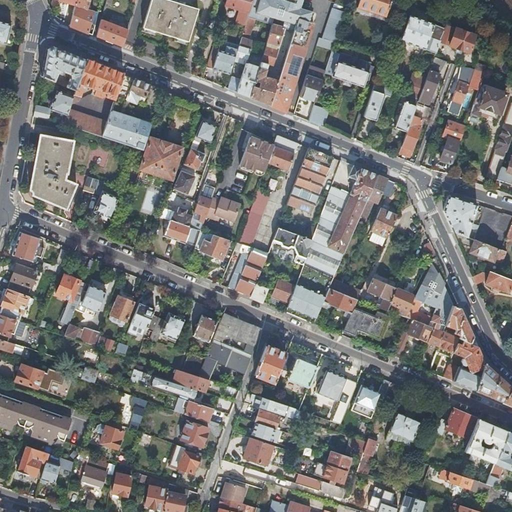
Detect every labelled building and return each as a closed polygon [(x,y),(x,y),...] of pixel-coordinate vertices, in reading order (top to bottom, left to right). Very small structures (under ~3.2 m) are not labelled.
[(76,0),(75,5),(75,6),(87,9),(89,0),(76,0)] [(169,0),(150,0),(142,27),(188,41),(198,9),(169,0)] [(225,0),(224,6),(248,13),(252,0),(225,0)] [(252,0),(248,13),(247,17),(254,19),(271,24),(272,24),(283,28),(293,31),(278,80),(270,106),(283,111),(285,112),(313,23),(307,21),(310,12),(298,8),(300,0),(252,0)] [(391,0),(359,0),(357,7),(386,17),(391,0)] [(69,26),(92,35),(98,12),(87,9),(75,6),(74,6),(69,25),(69,26)] [(439,42),(444,27),(409,15),(400,41),(435,53),(439,42)] [(236,50),(235,55),(247,59),(250,50),(251,50),(254,41),(248,40),(254,19),(247,17),(244,26),(243,29),(241,36),(241,37),(236,50)] [(96,36),(122,47),(123,42),(127,30),(126,30),(113,24),(114,22),(111,21),(110,23),(100,19),(96,36)] [(0,41),(6,44),(11,24),(0,21),(0,41)] [(272,24),(271,24),(266,41),(277,45),(283,28),(272,24)] [(455,28),(445,24),(444,27),(439,42),(448,45),(469,53),(475,35),(455,28)] [(327,48),(330,41),(324,39),(319,37),(317,45),(327,48)] [(214,43),(206,67),(229,74),(233,61),(235,55),(236,50),(214,43)] [(56,47),(51,45),(45,49),(40,76),(75,90),(85,59),(56,47)] [(249,97),(270,106),(278,80),(271,78),(272,75),(269,74),(268,77),(264,76),(267,64),(272,66),(277,49),(265,45),(258,67),(249,97)] [(349,56),(332,51),(325,73),(331,75),(363,86),(363,84),(367,86),(373,66),(370,65),(370,64),(360,60),(357,68),(346,64),(349,56)] [(235,55),(233,61),(245,65),(245,63),(247,59),(235,55)] [(444,60),(434,56),(429,71),(439,74),(446,61),(444,60)] [(103,66),(85,59),(75,90),(73,96),(71,102),(78,100),(82,88),(85,86),(87,87),(87,86),(95,89),(94,95),(102,98),(105,96),(113,99),(114,100),(123,74),(103,66)] [(240,79),(236,92),(249,97),(258,67),(249,64),(245,63),(245,65),(240,79)] [(471,79),(474,69),(464,65),(461,65),(458,81),(447,111),(458,115),(458,114),(468,86),(468,85),(469,83),(471,79)] [(311,70),(309,69),(300,96),(315,102),(324,75),(311,71),(311,70)] [(483,72),(474,69),(471,79),(480,82),(483,72)] [(429,71),(423,85),(419,99),(418,101),(427,104),(431,93),(432,94),(439,74),(429,71)] [(150,85),(123,74),(114,100),(107,122),(102,136),(131,146),(142,150),(150,124),(121,114),(126,100),(136,104),(138,99),(143,101),(150,85)] [(229,75),(225,87),(236,92),(240,79),(229,75)] [(410,80),(405,94),(406,94),(419,99),(423,85),(410,80)] [(393,89),(374,83),(363,116),(375,120),(383,95),(390,97),(393,89)] [(506,94),(479,85),(477,89),(469,113),(467,117),(466,120),(474,123),(477,115),(478,116),(480,111),(489,114),(490,110),(498,113),(506,94)] [(71,102),(73,96),(56,91),(53,99),(52,99),(49,108),(35,105),(33,116),(47,119),(49,109),(67,114),(68,109),(71,102)] [(419,99),(406,94),(394,128),(406,132),(412,115),(418,100),(418,101),(419,99)] [(500,167),(511,131),(511,103),(485,176),(495,180),(500,167)] [(314,105),(309,121),(320,125),(325,109),(314,105)] [(102,136),(107,122),(68,109),(67,114),(64,124),(102,136)] [(406,132),(399,153),(409,157),(419,127),(418,127),(421,119),(412,115),(406,132)] [(238,120),(230,117),(225,133),(233,136),(238,120)] [(438,157),(451,163),(464,126),(464,125),(447,118),(441,134),(446,136),(438,157)] [(215,126),(201,120),(193,139),(199,141),(200,138),(209,142),(212,135),(211,134),(215,126)] [(73,140),(40,134),(29,189),(30,189),(31,190),(32,190),(32,191),(32,192),(33,193),(33,194),(32,195),(66,208),(76,183),(65,179),(66,173),(67,173),(73,140)] [(297,143),(277,135),(273,146),(267,163),(288,170),(297,143)] [(150,137),(139,168),(171,178),(181,147),(150,137)] [(267,163),(273,146),(250,137),(240,166),(254,171),(255,168),(264,171),(267,163)] [(205,153),(189,147),(183,163),(196,169),(200,161),(201,161),(205,153)] [(331,157),(307,148),(286,204),(311,213),(331,157)] [(506,169),(500,167),(495,180),(496,179),(507,183),(509,183),(511,175),(511,153),(511,154),(506,169)] [(196,169),(183,163),(181,166),(190,170),(195,172),(196,169)] [(346,202),(327,193),(311,239),(302,263),(303,263),(333,275),(360,213),(376,175),(352,165),(347,176),(355,179),(349,194),(346,202)] [(180,170),(172,187),(187,193),(194,176),(188,174),(180,170)] [(212,174),(207,172),(206,176),(203,183),(208,185),(212,174)] [(87,175),(83,189),(93,192),(98,178),(87,175)] [(387,179),(376,175),(360,213),(368,216),(374,201),(377,202),(381,193),(387,179)] [(102,191),(105,181),(98,178),(93,192),(100,195),(102,191)] [(394,182),(387,179),(381,193),(388,196),(394,182)] [(270,193),(258,188),(239,242),(251,246),(270,193)] [(117,198),(102,191),(100,195),(94,210),(103,214),(109,216),(117,198)] [(199,195),(197,201),(194,211),(200,214),(198,219),(196,219),(194,227),(201,229),(206,216),(212,199),(199,195)] [(473,215),(477,204),(448,195),(442,210),(452,231),(466,236),(472,218),(474,219),(475,216),(473,215)] [(220,200),(212,197),(212,199),(206,216),(219,219),(220,215),(235,220),(240,204),(226,199),(225,202),(220,200)] [(162,210),(160,216),(169,219),(189,225),(192,215),(185,212),(186,209),(178,206),(176,211),(171,210),(170,213),(162,210)] [(382,245),(396,214),(380,207),(370,230),(373,231),(369,239),(382,245)] [(299,218),(283,212),(278,227),(294,233),(299,218)] [(189,225),(169,219),(164,235),(185,242),(195,245),(198,237),(201,229),(194,227),(189,225)] [(511,226),(510,225),(500,250),(506,252),(510,240),(511,240),(511,226)] [(294,233),(278,227),(273,239),(281,242),(283,245),(288,247),(291,245),(295,247),(297,253),(294,261),(302,263),(311,239),(294,233)] [(195,245),(194,248),(222,260),(230,239),(201,229),(198,237),(195,245)] [(40,239),(20,232),(13,254),(33,260),(35,254),(41,256),(44,248),(38,246),(40,239)] [(409,293),(396,287),(388,303),(386,308),(390,310),(390,309),(404,315),(408,307),(413,295),(411,294),(417,284),(429,261),(437,257),(428,239),(425,246),(420,255),(427,259),(409,293)] [(500,250),(474,240),(470,251),(477,254),(476,257),(483,260),(484,257),(492,260),(493,257),(502,260),(506,252),(500,250)] [(242,252),(228,287),(250,296),(255,283),(268,252),(251,246),(239,242),(238,242),(235,249),(242,252)] [(59,274),(68,252),(61,250),(55,263),(42,260),(39,268),(50,271),(59,274)] [(438,259),(437,257),(429,261),(417,284),(423,287),(440,295),(444,284),(447,279),(438,259)] [(289,301),(285,311),(313,323),(322,301),(328,287),(333,275),(303,263),(294,286),(289,301)] [(16,264),(8,287),(28,294),(36,271),(16,264)] [(483,271),(472,276),(475,284),(483,280),(485,275),(483,271)] [(511,280),(496,274),(488,271),(484,283),(506,291),(508,288),(511,289),(511,280)] [(83,290),(84,287),(78,285),(80,280),(71,277),(70,277),(64,275),(56,294),(77,303),(83,290)] [(388,303),(396,287),(372,277),(366,290),(379,296),(375,305),(385,309),(386,308),(388,303)] [(278,278),(271,294),(289,301),(294,286),(278,278)] [(361,290),(342,281),(338,291),(357,298),(359,294),(361,290)] [(255,283),(250,296),(262,301),(267,288),(255,283)] [(408,317),(392,353),(401,357),(406,344),(404,343),(408,334),(427,341),(432,327),(434,322),(430,320),(431,317),(417,311),(420,301),(435,307),(440,295),(423,287),(417,284),(411,294),(413,295),(408,307),(404,315),(408,317)] [(432,327),(427,341),(438,346),(443,331),(445,325),(440,323),(439,318),(440,316),(447,320),(453,304),(444,284),(440,295),(435,307),(431,317),(430,320),(434,322),(432,327)] [(87,292),(83,290),(77,303),(75,308),(95,316),(106,291),(90,285),(87,292)] [(0,290),(3,291),(0,298),(0,314),(15,319),(18,320),(25,303),(28,305),(31,303),(33,298),(1,287),(0,290)] [(338,291),(328,287),(322,301),(350,312),(357,298),(338,291)] [(133,302),(118,295),(110,314),(126,320),(133,302)] [(153,331),(159,316),(153,314),(154,309),(139,303),(131,322),(134,324),(132,327),(134,330),(141,333),(144,331),(145,328),(147,329),(147,328),(153,331)] [(472,336),(460,307),(453,304),(447,320),(445,325),(455,330),(454,333),(459,335),(458,338),(458,339),(470,343),(472,336)] [(353,307),(351,312),(343,330),(354,334),(356,328),(377,337),(387,314),(377,310),(374,316),(353,307)] [(242,320),(224,312),(213,337),(227,343),(231,335),(255,345),(261,328),(242,320)] [(166,319),(159,316),(153,331),(149,339),(157,341),(161,332),(176,338),(183,320),(177,317),(178,317),(169,313),(166,319)] [(0,314),(0,332),(9,336),(15,319),(0,314)] [(193,335),(208,341),(216,320),(202,314),(193,335)] [(46,321),(40,319),(37,326),(44,329),(46,321)] [(101,332),(98,331),(84,326),(83,328),(76,327),(69,323),(63,335),(96,346),(99,336),(101,332)] [(461,367),(458,366),(456,366),(450,363),(444,377),(452,381),(475,390),(485,363),(477,346),(470,343),(458,339),(458,338),(443,331),(438,346),(436,351),(451,357),(453,352),(460,355),(463,357),(462,357),(460,361),(462,364),(461,367)] [(0,332),(0,338),(8,341),(9,336),(0,332)] [(187,338),(181,335),(177,348),(183,350),(187,338)] [(227,343),(213,337),(207,353),(205,357),(188,352),(182,370),(189,372),(209,379),(216,360),(245,372),(246,369),(255,345),(231,335),(227,343)] [(113,341),(99,336),(96,346),(110,351),(113,341)] [(0,338),(0,347),(7,350),(10,341),(8,341),(0,338)] [(129,346),(119,342),(115,352),(126,356),(129,346)] [(274,382),(286,353),(266,345),(254,375),(274,382)] [(450,363),(456,366),(460,355),(453,352),(451,357),(449,362),(449,363),(450,363)] [(288,378),(308,386),(316,366),(296,357),(288,378)] [(511,387),(485,363),(475,390),(501,401),(511,405),(511,387)] [(18,370),(15,380),(36,387),(42,371),(22,364),(20,370),(18,370)] [(85,366),(81,378),(95,383),(99,371),(85,366)] [(66,373),(48,367),(47,369),(52,371),(50,376),(63,381),(66,373)] [(362,370),(355,367),(349,382),(356,385),(362,370)] [(172,381),(134,368),(129,381),(137,383),(140,378),(147,380),(146,383),(174,392),(178,383),(172,381)] [(204,391),(209,379),(189,372),(182,370),(177,368),(172,381),(178,383),(184,385),(204,391)] [(390,381),(383,379),(378,391),(361,384),(354,402),(373,410),(378,399),(381,392),(385,394),(390,381)] [(400,386),(390,381),(385,394),(384,396),(394,400),(400,386)] [(336,404),(330,420),(340,423),(352,394),(348,392),(342,406),(336,404)] [(268,399),(252,393),(250,399),(261,403),(260,407),(285,415),(288,405),(268,399)] [(0,425),(11,429),(13,424),(17,422),(18,425),(26,428),(29,426),(31,431),(29,436),(50,444),(52,439),(56,436),(57,439),(62,440),(69,421),(58,417),(59,414),(41,408),(40,411),(18,403),(19,400),(2,394),(1,397),(0,397),(0,425)] [(136,407),(128,427),(136,430),(147,401),(132,396),(129,405),(136,407)] [(212,408),(181,398),(176,411),(207,421),(212,408)] [(448,421),(440,418),(435,431),(442,434),(445,428),(466,437),(475,417),(453,408),(448,421)] [(259,409),(255,421),(275,428),(279,429),(281,423),(278,421),(279,416),(259,409)] [(412,440),(420,421),(397,411),(388,431),(412,440)] [(507,430),(478,418),(464,451),(470,453),(468,459),(474,461),(476,456),(494,463),(507,430)] [(201,446),(208,427),(187,420),(180,439),(201,446)] [(275,428),(255,421),(251,434),(277,442),(278,439),(272,436),(275,428)] [(99,434),(102,435),(99,442),(116,448),(120,439),(119,439),(122,431),(105,425),(102,424),(98,426),(96,430),(99,434)] [(359,430),(356,439),(361,441),(366,442),(368,437),(369,433),(359,430)] [(511,432),(507,430),(494,463),(485,483),(488,484),(490,485),(493,486),(495,486),(503,467),(511,470),(511,486),(505,484),(503,489),(504,489),(509,491),(511,491),(511,432)] [(148,434),(142,432),(139,443),(144,445),(148,434)] [(279,447),(250,437),(243,457),(266,464),(268,459),(274,461),(279,447)] [(300,437),(298,443),(310,447),(312,441),(300,437)] [(368,437),(366,442),(361,456),(356,470),(367,474),(378,441),(368,437)] [(361,441),(356,454),(361,456),(366,442),(361,441)] [(189,449),(177,444),(170,464),(192,472),(195,465),(199,456),(188,451),(189,449)] [(49,453),(26,446),(18,472),(27,475),(27,473),(35,476),(34,479),(40,481),(41,478),(48,457),(49,453)] [(330,451),(326,463),(346,470),(350,457),(330,451)] [(108,462),(88,456),(87,459),(83,458),(79,471),(84,472),(81,482),(88,484),(88,481),(94,483),(93,485),(100,487),(100,485),(102,485),(106,471),(108,462)] [(48,457),(41,478),(54,483),(60,465),(53,463),(54,459),(48,457)] [(74,461),(65,459),(63,466),(72,468),(74,461)] [(346,470),(326,463),(326,464),(317,461),(312,473),(329,479),(328,481),(334,483),(335,480),(341,483),(342,482),(346,470)] [(453,461),(449,471),(456,473),(459,463),(453,461)] [(449,471),(442,469),(439,478),(456,484),(459,485),(466,487),(485,493),(488,484),(485,483),(456,473),(449,471)] [(131,476),(116,473),(112,492),(117,493),(117,494),(127,496),(131,476)] [(297,473),(294,482),(306,486),(314,489),(318,490),(319,490),(322,481),(297,473)] [(225,481),(220,496),(242,502),(246,488),(225,481)] [(322,481),(319,490),(345,498),(348,489),(347,489),(322,481)] [(185,495),(186,488),(168,482),(167,488),(162,510),(172,511),(181,511),(185,495)] [(294,482),(292,487),(304,491),(306,486),(294,482)] [(459,485),(456,484),(454,491),(464,494),(466,487),(459,485)] [(145,506),(162,510),(167,488),(149,485),(145,506)] [(306,486),(304,491),(317,495),(318,490),(314,489),(306,486)] [(485,507),(496,511),(504,489),(503,489),(495,486),(493,486),(485,507)] [(381,499),(376,511),(394,511),(396,509),(406,511),(405,511),(423,511),(427,502),(420,500),(421,497),(417,496),(416,498),(405,495),(402,504),(408,506),(407,508),(381,499)] [(242,502),(220,496),(218,504),(221,505),(220,509),(219,508),(218,511),(243,511),(244,511),(248,511),(251,511),(253,506),(242,502)] [(95,500),(88,498),(86,506),(93,508),(95,500)] [(310,506),(290,499),(288,504),(285,511),(315,511),(309,510),(310,506)] [(273,500),(270,511),(285,511),(288,504),(273,500)] [(459,504),(454,502),(452,508),(458,511),(457,511),(480,511),(481,511),(460,504),(459,504)]
